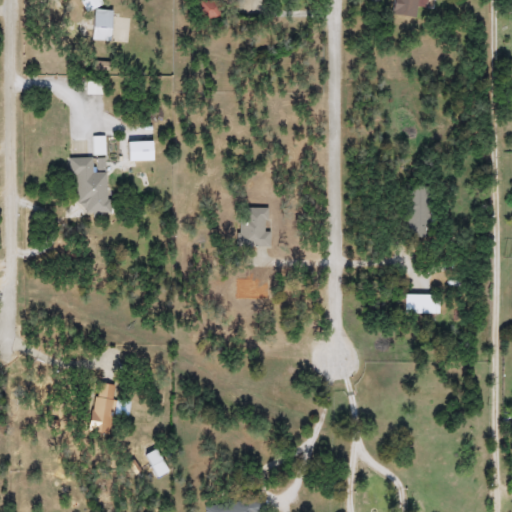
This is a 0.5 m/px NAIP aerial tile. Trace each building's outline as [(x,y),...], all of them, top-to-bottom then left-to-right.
[(93,0),(93,8),(82,8),(82,0),(93,0)] [(219,0),(219,19),(197,19),(197,0),(219,0)] [(390,15),(391,0),(416,0),(414,18),(390,15)] [(75,176),(67,176),(66,159),(104,157),(106,213),(77,214),(75,176)] [(426,236),(405,236),(405,187),(426,187),(426,236)] [(264,210),(264,246),(238,246),(238,210),(264,210)] [(433,314),(402,314),(402,294),(433,294),(433,314)] [(116,386),(105,435),(85,431),(96,382),(116,386)] [(143,454),(158,447),(169,472),(154,479),(143,454)] [(204,511),(203,504),(262,498),(263,511),(204,511)]
